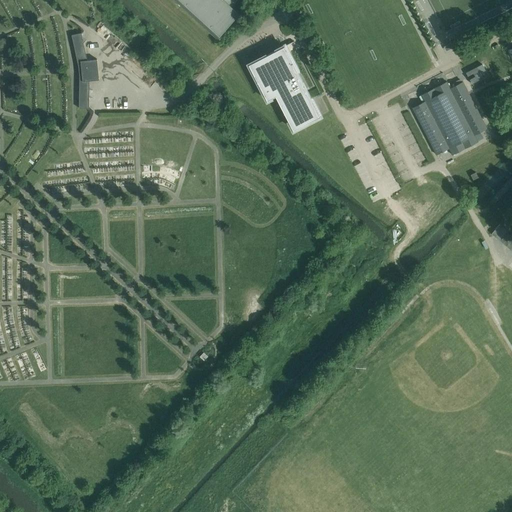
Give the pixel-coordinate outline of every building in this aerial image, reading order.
[(174,0),(216,38),(239,13),(231,7),(237,0),(174,0)] [(87,60),(81,33),(72,35),(78,66),(81,67),(81,69),(82,75),(79,76),(79,108),(89,109),(89,81),(99,80),(97,59),(87,60)] [(285,46),(282,47),(249,64),(267,100),(276,96),(293,130),(320,116),(285,46)] [(482,64),(466,73),(471,84),(488,75),(482,64)] [(452,155),(478,142),(474,135),(487,129),(462,82),(450,88),(447,82),(421,95),(424,102),(412,108),(436,155),(449,148),(452,155)] [(494,236),(511,250),(511,227),(510,226),(506,230),(499,224),(492,234),(494,236)]
